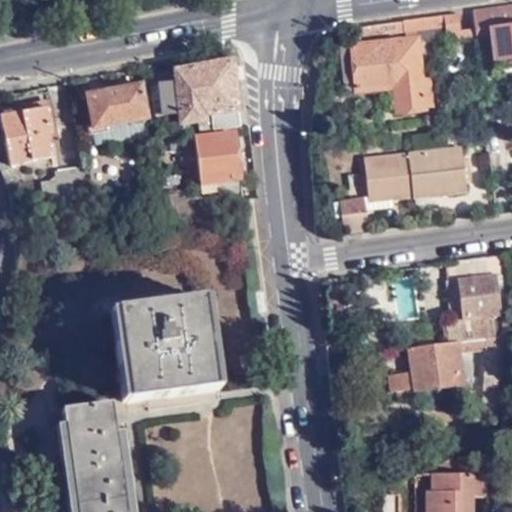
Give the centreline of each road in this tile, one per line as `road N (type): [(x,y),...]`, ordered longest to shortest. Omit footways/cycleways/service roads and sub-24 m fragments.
road 1 (primary): [(293,10),(0,62)]
road 2 (secondary): [(286,261),(321,511)]
road 3 (secondary): [(293,10),(279,106),(286,261)]
road 4 (residential): [(286,261),(511,234)]
